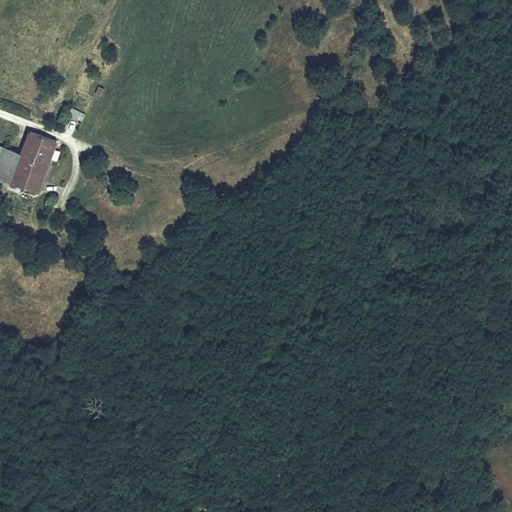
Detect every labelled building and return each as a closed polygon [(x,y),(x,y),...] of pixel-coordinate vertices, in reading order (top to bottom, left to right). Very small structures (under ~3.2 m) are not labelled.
[(82,120),(85,112),(70,107),(67,114),(82,120)] [(17,170),(44,180),(58,139),(31,129),(23,151),(17,170)] [(0,146),(0,178),(13,183),(17,170),(23,151),(1,144),(0,146)] [(17,170),(13,183),(41,191),(44,180),(17,170)] [(41,226),(35,240),(50,246),(55,232),(41,226)]
